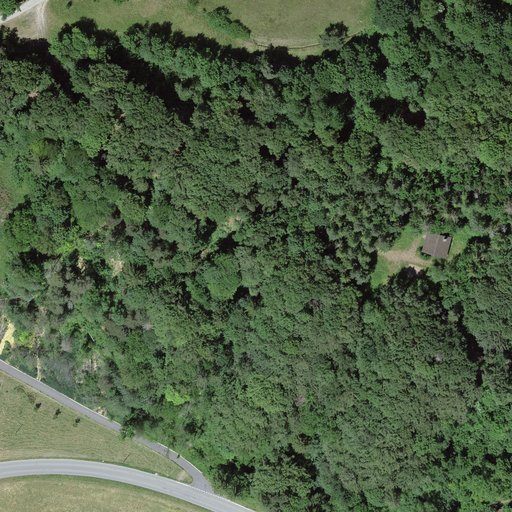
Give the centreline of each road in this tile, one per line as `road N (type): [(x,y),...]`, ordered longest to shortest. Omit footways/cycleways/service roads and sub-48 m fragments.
road 1 (track): [(44,0),(45,49),(130,129),(239,193),(388,255)]
road 2 (tertiary): [(0,471),(97,469),(235,511)]
